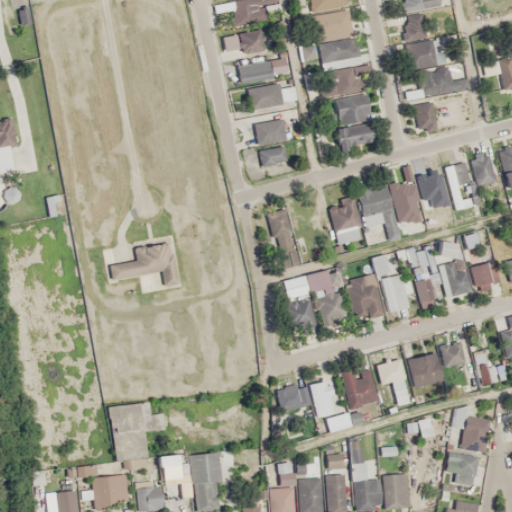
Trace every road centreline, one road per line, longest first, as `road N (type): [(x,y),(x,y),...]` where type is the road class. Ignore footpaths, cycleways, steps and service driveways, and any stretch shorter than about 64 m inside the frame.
road 1 (residential): [(307,359),(292,363),(270,346),(202,0),(406,152)]
road 2 (residential): [(511,122),(244,198)]
road 3 (residential): [(511,302),(307,359)]
